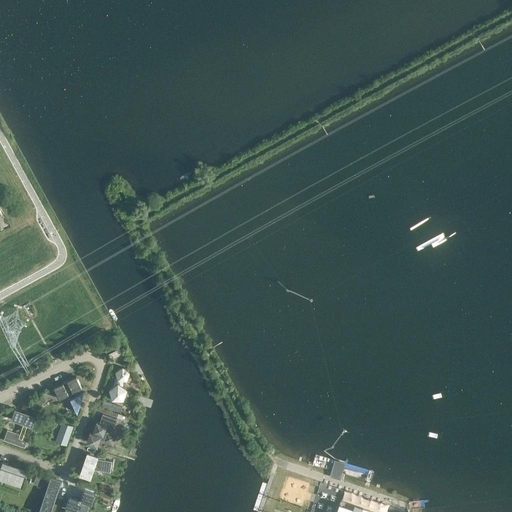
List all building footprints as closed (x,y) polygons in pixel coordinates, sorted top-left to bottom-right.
[(113,385),(110,395),(118,401),(126,395),(123,386),(121,385),(121,384),(120,380),(121,379),(123,380),(129,376),(127,369),(119,369),(117,376),(119,377),(117,380),(116,385),(113,385)] [(83,391),(82,390),(74,395),(73,392),(82,388),(76,377),(54,387),(59,399),(68,394),(69,397),(75,410),(76,410),(83,391)] [(38,398),(33,400),(38,409),(42,407),(38,398)] [(11,419),(32,427),(36,416),(14,408),(11,419)] [(103,420),(114,424),(116,418),(102,413),(99,423),(96,422),(93,431),(96,432),(95,434),(90,432),(87,442),(96,445),(98,438),(112,443),(116,434),(115,433),(116,429),(112,428),(110,432),(104,430),(106,425),(101,424),(103,420)] [(62,422),(55,441),(65,445),(72,425),(62,422)] [(3,440),(25,448),(29,437),(7,429),(3,440)] [(84,461),(83,460),(82,461),(84,461),(81,470),(79,469),(79,470),(80,470),(79,475),(90,479),(92,474),(93,475),(93,474),(92,474),(94,468),(110,470),(108,470),(109,459),(111,460),(112,459),(98,457),(98,456),(99,456),(86,451),(86,452),(87,452),(84,461)] [(332,471),(337,472),(341,473),(344,463),(335,460),(332,471)] [(26,470),(2,462),(0,466),(0,476),(22,484),(26,470)] [(29,483),(46,489),(38,511),(51,511),(59,489),(58,488),(60,482),(61,482),(62,482),(60,482),(61,480),(51,476),(50,478),(32,472),(29,483)] [(91,505),(95,494),(84,490),(81,499),(79,498),(78,500),(69,497),(65,508),(76,511),(79,503),(81,504),(82,502),(91,505)] [(377,511),(341,499),(336,511),(377,511)]
